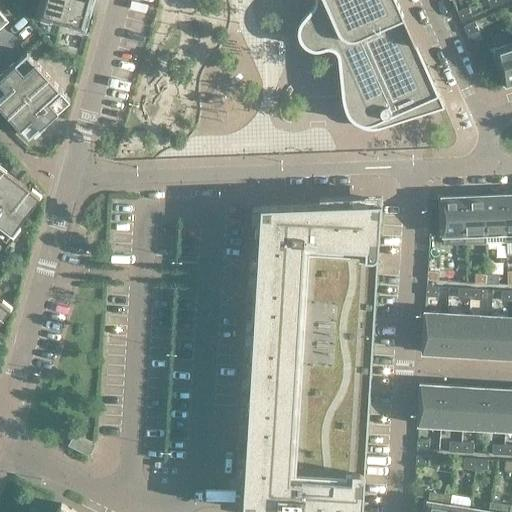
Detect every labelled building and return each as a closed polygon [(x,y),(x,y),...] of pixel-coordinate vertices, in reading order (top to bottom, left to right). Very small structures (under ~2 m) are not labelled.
[(60,25),(67,0),(39,0),(35,18),(60,25)] [(85,32),(91,12),(94,1),(91,0),(67,0),(60,25),(85,32)] [(315,0),(316,2),(314,6),(313,7),(303,20),(301,23),(299,28),(299,32),(299,35),(301,39),(302,41),(304,44),(307,46),(310,48),(312,48),(315,49),(317,49),(322,48),(329,46),(333,47),(334,48),(337,50),(338,53),(339,56),(343,95),(344,99),(344,102),(345,104),(346,108),(348,112),(348,113),(350,116),(351,118),(354,121),(355,122),(358,124),(360,125),(364,127),(367,128),(369,129),(372,129),(377,129),(381,128),(384,127),(441,109),(442,108),(443,107),(443,106),(443,104),(439,94),(416,43),(404,16),(397,0),(315,0)] [(472,16),(468,7),(457,12),(461,21),(462,21),(472,16)] [(464,27),(468,36),(479,31),(475,22),(464,27)] [(511,43),(495,49),(497,56),(495,57),(500,72),(502,72),(506,85),(511,82),(511,43)] [(28,94),(48,75),(27,52),(14,63),(13,63),(6,70),(28,94)] [(50,118),(28,94),(6,70),(0,74),(0,104),(4,108),(2,110),(9,119),(11,117),(29,136),(42,125),(50,118)] [(70,99),(48,75),(28,94),(50,118),(58,111),(57,110),(70,99)] [(0,201),(17,179),(7,171),(0,165),(0,201)] [(31,210),(42,195),(32,187),(31,189),(17,179),(0,201),(23,219),(30,209),(31,210)] [(506,233),(504,195),(484,196),(485,233),(505,233),(506,233)] [(485,233),(484,196),(463,197),(465,234),(485,233)] [(465,234),(463,197),(442,197),(442,211),(440,211),(440,227),(443,227),(443,235),(465,234)] [(23,219),(0,201),(0,236),(6,241),(23,219)] [(261,205),(245,481),(243,505),(243,510),(256,511),(362,511),(363,511),(374,328),(380,218),(381,201),(261,205)] [(439,271),(428,270),(427,280),(439,281),(439,271)] [(486,284),(487,274),(475,273),(475,283),(486,284)] [(499,275),(487,274),(486,284),(498,285),(499,275)] [(438,297),(438,287),(427,286),(426,296),(438,297)] [(470,299),(471,289),(459,288),(458,298),(470,299)] [(482,300),(483,290),(471,289),(470,299),(482,300)] [(511,301),(511,291),(502,291),(501,301),(511,301)] [(1,321),(13,306),(3,299),(1,301),(0,299),(0,321),(1,321)] [(445,353),(447,313),(425,312),(422,352),(445,353)] [(467,355),(469,315),(447,313),(445,353),(467,355)] [(488,356),(491,316),(469,315),(467,355),(488,356)] [(510,357),(511,319),(511,317),(491,316),(488,356),(510,357)] [(441,425),(443,385),(420,384),(418,424),(441,425)] [(462,427),(465,387),(443,385),(441,425),(462,427)] [(484,428),(486,388),(465,387),(462,427),(484,428)] [(506,429),(508,389),(486,388),(484,428),(506,429)] [(74,434),(73,435),(68,445),(68,446),(89,456),(95,444),(74,434)] [(429,440),(417,440),(417,450),(429,450),(429,440)] [(461,452),(462,442),(450,442),(449,451),(461,452)] [(474,443),(462,442),(461,452),(473,453),(474,443)] [(504,455),(505,445),(493,444),(492,454),(504,455)] [(428,466),(428,456),(416,456),(416,465),(428,466)] [(475,469),(476,459),(464,458),(463,468),(475,469)] [(487,470),(488,460),(476,459),(475,469),(487,470)] [(447,511),(449,504),(450,504),(452,495),(429,492),(426,509),(424,509),(423,511),(447,511)]
